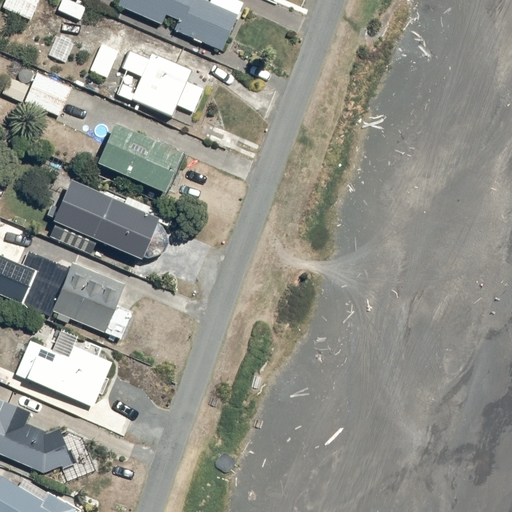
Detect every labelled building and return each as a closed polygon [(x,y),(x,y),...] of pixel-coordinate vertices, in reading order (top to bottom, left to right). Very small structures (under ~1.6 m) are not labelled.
[(30,19),(37,0),(4,0),(2,8),(30,19)] [(78,18),(83,6),(68,0),(60,0),(57,9),(78,18)] [(218,48),(233,16),(197,0),(117,0),(115,6),(160,26),(165,16),(178,22),(175,29),(218,48)] [(76,39),(56,32),(47,55),(67,63),(76,39)] [(107,77),(118,51),(101,44),(89,70),(107,77)] [(189,71),(150,54),(148,60),(128,52),(121,68),(140,76),(131,99),(171,116),(175,107),(194,115),(205,87),(186,79),(189,71)] [(57,117),(70,87),(36,73),(23,103),(57,117)] [(28,86),(8,77),(0,93),(21,102),(28,86)] [(178,150),(111,123),(94,165),(161,192),(178,150)] [(156,219),(67,180),(49,221),(138,260),(140,257),(144,259),(162,254),(166,243),(160,227),(154,224),(156,219)] [(113,307),(123,283),(69,262),(49,311),(119,339),(130,314),(113,307)] [(35,312),(41,295),(12,284),(6,300),(35,312)] [(91,407),(110,362),(72,346),(68,357),(29,341),(15,375),(91,407)] [(0,454),(43,472),(60,466),(61,469),(70,464),(58,430),(46,434),(24,424),(28,414),(0,401),(0,454)] [(42,502),(0,476),(0,511),(72,511),(74,509),(48,493),(42,502)]
